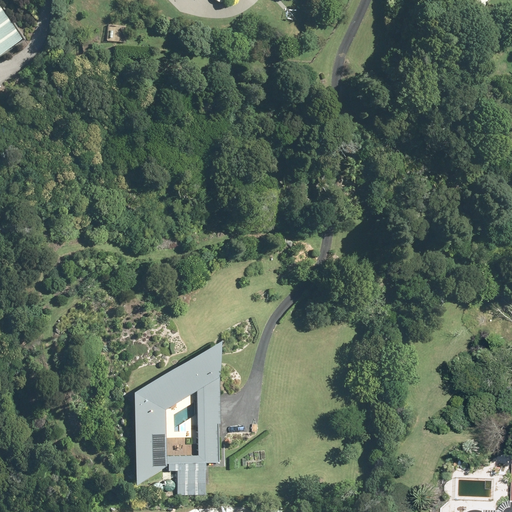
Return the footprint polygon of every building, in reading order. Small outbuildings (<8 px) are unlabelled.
[(0,3),(0,54),(24,39),(0,3)] [(128,25),(109,24),(109,40),(127,41),(128,25)] [(177,471),(177,489),(205,490),(206,460),(218,461),(222,340),(221,340),(135,391),(136,487),(169,465),(169,471),(177,471)] [(269,480),(257,480),(257,489),(269,489),(269,480)] [(511,511),(511,498),(510,498),(510,499),(509,499),(508,499),(507,500),(506,500),(506,501),(505,501),(504,502),(503,503),(503,504),(502,504),(502,505),(501,505),(501,506),(501,507),(500,507),(500,508),(500,509),(499,510),(487,509),(487,511),(442,511),(438,510),(436,511),(511,511)]
